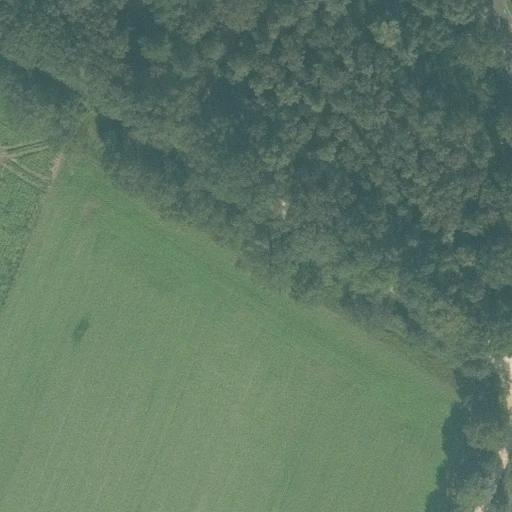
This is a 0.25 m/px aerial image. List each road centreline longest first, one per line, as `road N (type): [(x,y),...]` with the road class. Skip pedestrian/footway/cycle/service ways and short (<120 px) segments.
road 1 (track): [(511,364),(194,148),(169,114)]
road 2 (track): [(251,0),(183,104),(155,116),(135,111),(0,18)]
